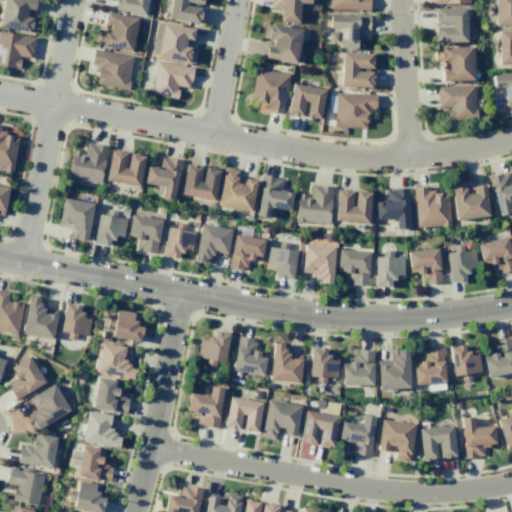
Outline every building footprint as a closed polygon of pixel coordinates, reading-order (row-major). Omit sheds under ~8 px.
[(2,0),(0,14),(0,27),(36,34),(39,17),(32,16),(35,0),(2,0)] [(146,0),(114,0),(113,9),(144,15),(146,0)] [(169,0),(167,18),(198,23),(201,0),(169,0)] [(310,0),(269,0),(269,8),(279,9),(279,22),(298,22),(298,3),(310,4),(310,0)] [(368,10),(368,0),(328,0),(328,9),(368,10)] [(511,0),(493,0),(494,26),(511,26),(511,0)] [(465,7),(433,8),(434,26),(434,42),(466,42),(465,7)] [(94,46),(131,52),(137,18),(107,13),(104,31),(96,30),(94,46)] [(338,48),(356,49),(356,36),(368,36),(369,15),(329,14),(329,29),(338,29),(338,48)] [(156,57),(194,63),(196,48),(191,47),(193,28),(161,23),(156,57)] [(301,30),(264,23),(261,37),(273,40),(272,47),(266,45),(264,57),(295,63),(301,30)] [(498,65),(511,64),(511,30),(497,30),(498,65)] [(34,38),(0,31),(0,65),(17,69),(20,57),(30,59),(34,38)] [(472,80),(471,47),(434,47),(435,62),(447,61),(447,70),(440,70),(441,81),(472,80)] [(132,57),(93,49),(90,65),(98,66),(94,83),(126,90),(132,57)] [(371,87),(372,53),(341,52),(340,87),(371,87)] [(192,67),(155,61),(149,94),(175,98),(177,86),(189,88),(192,67)] [(287,74),(254,69),(249,101),(267,104),(266,111),(282,114),(287,74)] [(511,106),(511,72),(491,73),(492,88),(503,87),(504,107),(511,106)] [(324,89),(290,84),(286,113),(319,119),(324,89)] [(474,85),(436,86),(437,107),(447,107),(447,120),(475,120),(474,85)] [(366,128),(366,110),(374,110),(375,94),(334,93),(333,127),(366,128)] [(0,166),(12,168),(17,136),(0,133),(0,127),(0,126),(0,125),(0,166)] [(71,150),(67,177),(100,183),(106,146),(85,142),(84,152),(71,150)] [(138,186),(143,156),(127,153),(127,152),(110,149),(105,181),(138,186)] [(143,183),(162,186),(160,197),(173,200),(179,160),(160,157),(158,168),(146,166),(143,183)] [(180,195),(213,200),(218,170),(202,167),(202,166),(185,163),(180,195)] [(250,211),(255,180),(242,178),(241,184),(236,183),(238,170),(222,168),(217,206),(250,211)] [(487,177),(496,216),(511,212),(511,209),(511,182),(510,183),(507,172),(487,177)] [(255,216),(268,217),(269,208),(289,210),(291,193),(280,191),(281,178),(260,176),(255,216)] [(454,220),(487,216),(484,186),(465,188),(464,182),(449,183),(454,220)] [(330,186),(309,185),(308,194),(296,193),(294,222),(329,223),(330,186)] [(414,227),(448,225),(446,192),(427,193),(427,186),(412,187),(414,227)] [(374,201),(375,219),(394,219),(394,229),(407,228),(406,188),(386,189),(386,201),(374,201)] [(367,222),(369,192),(335,190),(334,221),(367,222)] [(57,226),(70,228),(68,237),(86,240),(93,203),(62,198),(57,226)] [(96,214),(93,243),(107,245),(108,240),(122,241),(124,218),(115,217),(115,211),(106,210),(106,215),(96,214)] [(139,238),(137,251),(155,253),(160,219),(130,215),(127,237),(139,238)] [(225,258),(230,229),(200,223),(193,261),(210,264),(212,255),(225,258)] [(189,254),(193,232),(166,227),(161,256),(176,259),(177,252),(189,254)] [(263,239),(233,235),(228,268),(244,270),(246,259),(260,261),(263,239)] [(476,244),(481,265),(494,262),(497,273),(511,269),(511,263),(506,237),(476,244)] [(288,243),(277,242),(277,248),(266,247),(265,270),(276,270),(275,278),(293,279),(294,250),(287,250),(288,243)] [(333,246),(302,245),(301,272),(314,273),(313,281),(331,282),(333,246)] [(406,252),(409,273),(422,271),(424,284),(441,282),(436,248),(406,252)] [(337,271),(349,272),(349,285),(367,285),(368,250),(337,250),(337,271)] [(402,257),(392,257),(392,251),(382,250),(381,257),(374,256),(373,286),(389,286),(390,279),(402,280),(402,257)] [(465,266),(474,266),(474,251),(446,252),(447,281),(466,280),(465,266)] [(0,330),(16,333),(21,303),(7,301),(8,292),(0,290),(0,330)] [(52,338),(54,315),(43,313),(45,299),(26,297),(22,335),(52,338)] [(79,305),(63,303),(59,334),(73,336),(73,333),(87,335),(90,313),(78,312),(79,305)] [(110,336),(139,342),(142,327),(135,326),(137,314),(115,309),(113,320),(107,318),(105,328),(112,329),(110,336)] [(199,335),(196,358),(224,361),(227,333),(212,332),(212,337),(199,335)] [(264,358),(258,357),(259,351),(252,350),(254,339),(237,336),(231,370),(262,375),(264,358)] [(486,377),(511,372),(511,352),(509,338),(494,341),(496,353),(482,356),(486,377)] [(128,348),(100,342),(95,372),(130,379),(133,362),(126,361),(128,348)] [(269,380),(299,382),(301,355),(283,353),(284,344),(271,343),(269,380)] [(479,371),(476,350),(463,352),(462,345),(447,347),(452,376),(460,375),(461,380),(470,379),(469,373),(479,371)] [(337,355),(324,355),(324,348),(309,347),(309,376),(336,377),(337,355)] [(442,348),(425,349),(425,360),(419,361),(419,367),(412,367),(413,383),(443,382),(442,348)] [(341,385),(372,385),(371,350),(355,351),(355,361),(348,361),(348,366),(340,366),(341,385)] [(377,389),(408,388),(407,350),(389,351),(389,361),(376,361),(377,389)] [(15,400),(44,382),(27,356),(9,368),(16,379),(6,386),(15,400)] [(91,408),(124,414),(128,393),(113,390),(115,380),(97,377),(91,408)] [(35,409),(27,414),(36,430),(68,410),(52,383),(28,398),(35,409)] [(222,388),(208,386),(207,395),(187,393),(184,412),(197,413),(195,425),(216,427),(222,388)] [(241,430),(257,432),(260,401),(227,397),(224,427),(241,429),(241,430)] [(259,437),(274,440),(275,433),(295,436),(299,405),(265,400),(259,437)] [(114,416),(86,410),(80,441),(117,449),(120,432),(111,430),(114,416)] [(298,443),(332,447),(337,416),(303,411),(298,443)] [(502,448),(511,445),(511,414),(496,418),(502,448)] [(359,424),(340,421),(337,440),(349,442),(347,453),(368,456),(375,417),(361,415),(359,424)] [(494,445),(493,426),(473,427),(473,417),(460,418),(461,457),(482,456),(482,446),(494,445)] [(394,459),(408,461),(413,423),(380,420),(376,449),(395,451),(394,459)] [(453,457),(452,426),(418,428),(419,460),(435,459),(435,450),(437,450),(437,458),(453,457)] [(51,467),(54,436),(32,434),(31,447),(18,446),(16,464),(51,467)] [(75,475),(108,482),(112,466),(98,463),(101,450),(81,446),(75,475)] [(41,474),(7,470),(5,483),(14,484),(11,501),(37,504),(41,474)] [(100,485),(77,481),(75,491),(69,490),(67,499),(73,501),(72,509),(83,511),(82,511),(100,511),(104,498),(97,497),(100,485)] [(195,511),(199,489),(180,486),(178,496),(166,495),(163,511),(170,511),(195,511)] [(237,511),(240,496),(226,493),(224,499),(206,496),(202,511),(237,511)] [(275,511),(276,505),(258,503),(258,502),(243,500),(241,511),(275,511)]
